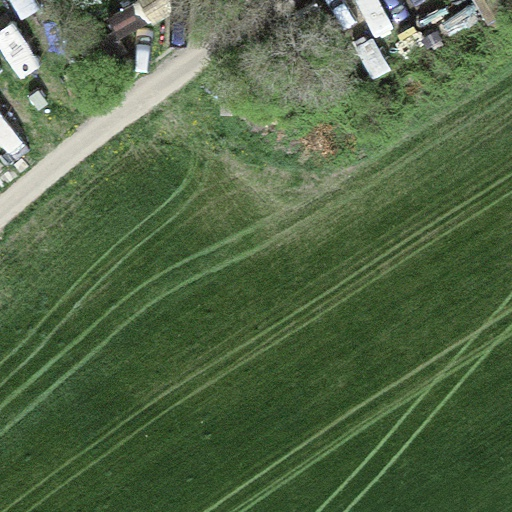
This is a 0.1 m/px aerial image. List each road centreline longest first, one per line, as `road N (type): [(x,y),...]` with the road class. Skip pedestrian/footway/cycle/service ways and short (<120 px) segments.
road 1 (motorway): [(119,511),(100,370),(27,0)]
road 2 (track): [(0,216),(47,170),(194,62),(295,0)]
